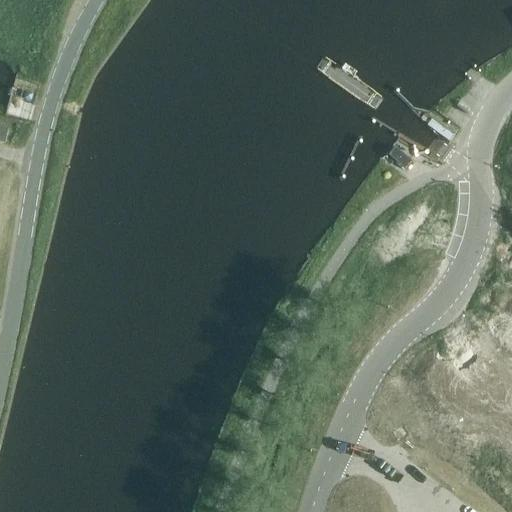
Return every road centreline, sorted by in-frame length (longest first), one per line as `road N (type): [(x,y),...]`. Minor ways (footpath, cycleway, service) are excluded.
road 1 (unclassified): [(0,373),(47,116),(97,0)]
road 2 (unclassified): [(311,511),(367,378),(457,278)]
